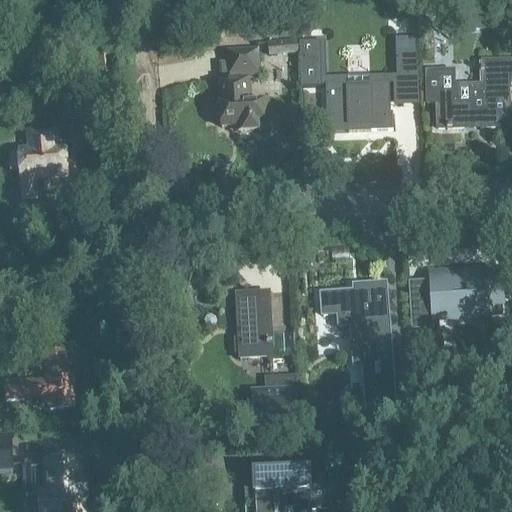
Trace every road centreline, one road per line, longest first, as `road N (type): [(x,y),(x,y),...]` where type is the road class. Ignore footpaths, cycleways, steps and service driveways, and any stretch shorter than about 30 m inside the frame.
road 1 (unclassified): [(160,236),(220,217),(511,198)]
road 2 (unclassified): [(158,511),(160,236)]
road 3 (track): [(160,236),(136,0)]
road 4 (residential): [(0,303),(160,236)]
